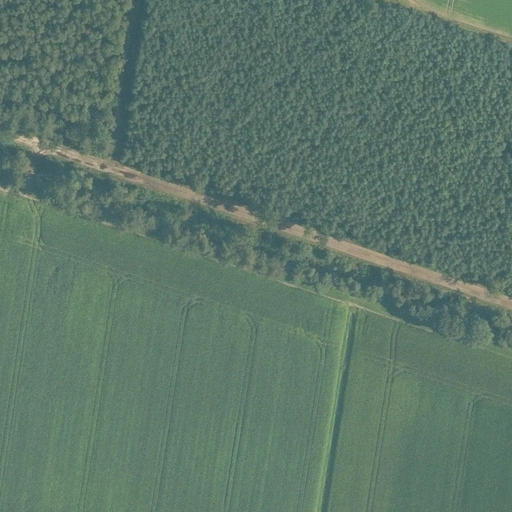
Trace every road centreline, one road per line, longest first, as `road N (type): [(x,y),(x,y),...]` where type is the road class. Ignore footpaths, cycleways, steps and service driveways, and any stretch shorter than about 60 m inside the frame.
road 1 (track): [(0,137),(511,307)]
road 2 (track): [(104,173),(129,0)]
